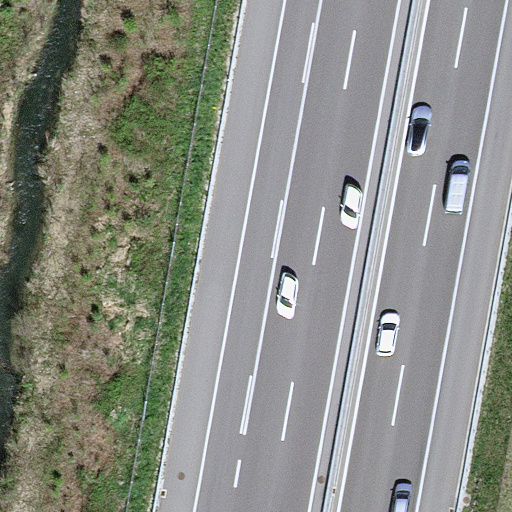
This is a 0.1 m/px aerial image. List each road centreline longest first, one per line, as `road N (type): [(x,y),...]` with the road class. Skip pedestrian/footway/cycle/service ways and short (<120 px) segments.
road 1 (motorway): [(360,0),(269,511)]
road 2 (motorway): [(377,511),(467,0)]
